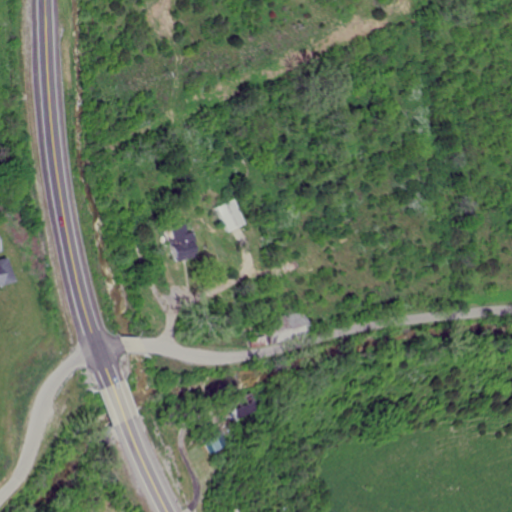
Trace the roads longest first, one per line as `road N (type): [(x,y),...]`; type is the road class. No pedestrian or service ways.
road 1 (secondary): [(149,511),(104,433),(68,310),(48,149),(45,0)]
road 2 (residential): [(82,374),(245,358),(388,322),(511,309)]
road 3 (residential): [(0,496),(87,389)]
